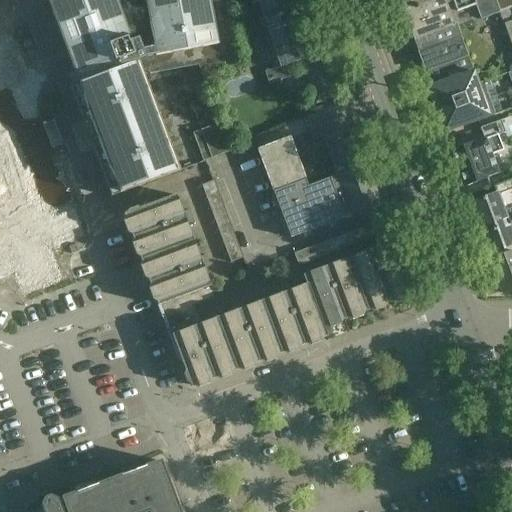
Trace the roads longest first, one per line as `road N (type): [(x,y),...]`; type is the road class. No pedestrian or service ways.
road 1 (tertiary): [(464,318),(346,0)]
road 2 (residential): [(167,423),(403,333),(464,318)]
road 3 (residential): [(0,509),(152,441),(167,423)]
road 4 (tertiary): [(511,442),(464,318)]
